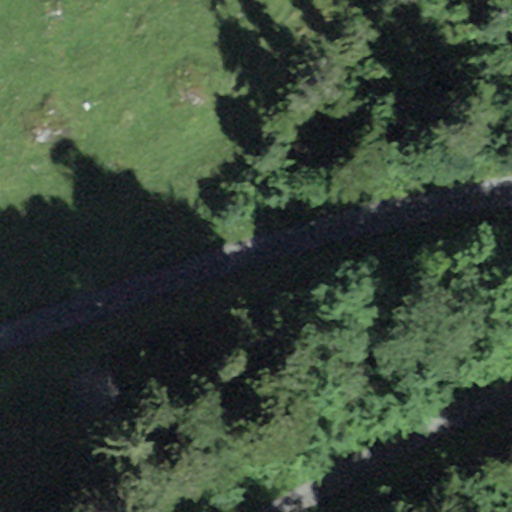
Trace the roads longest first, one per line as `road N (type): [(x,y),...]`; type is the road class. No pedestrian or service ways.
road 1 (unclassified): [(0,338),(388,219),(511,190)]
road 2 (unclassified): [(279,511),(511,383)]
